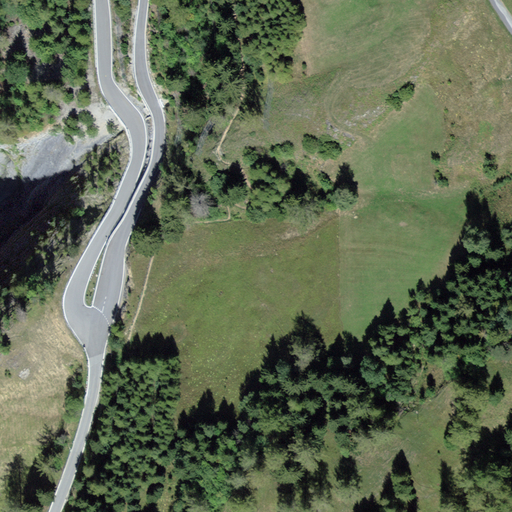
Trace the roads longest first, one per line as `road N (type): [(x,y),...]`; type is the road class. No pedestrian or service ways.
road 1 (tertiary): [(99,340),(80,320),(75,294),(140,146),(104,74),(101,0)]
road 2 (unclassified): [(99,340),(116,249),(158,144),(139,59),(145,0)]
road 3 (tertiary): [(54,511),(84,429),(99,340)]
